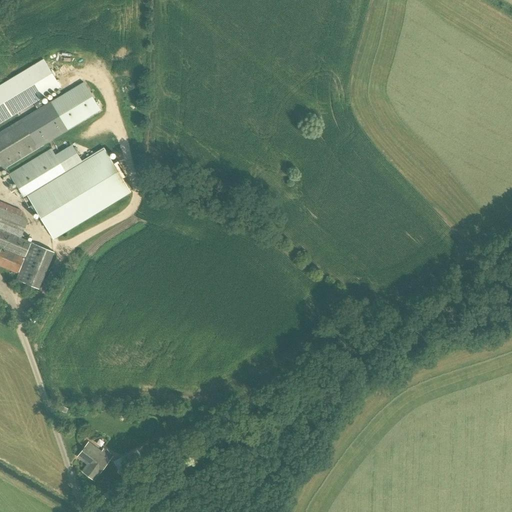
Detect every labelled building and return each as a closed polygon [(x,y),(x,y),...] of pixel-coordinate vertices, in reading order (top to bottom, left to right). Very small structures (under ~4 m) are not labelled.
[(0,124),(61,87),(43,59),(0,84),(0,124)] [(0,170),(38,148),(69,129),(100,111),(83,82),(52,101),(0,132),(0,170)] [(82,161),(72,144),(55,155),(51,149),(9,175),(23,197),(27,195),(82,161)] [(54,239),(130,193),(103,148),(82,161),(27,195),(54,239)] [(22,212),(0,202),(0,247),(1,248),(0,250),(0,265),(18,274),(16,280),(38,289),(54,252),(21,238),(28,221),(22,212)] [(153,453),(147,443),(138,449),(137,447),(113,461),(119,472),(127,468),(126,467),(142,458),(142,459),(153,453)] [(93,450),(87,445),(85,448),(84,448),(83,449),(83,450),(78,457),(88,464),(83,471),(94,480),(108,461),(112,455),(103,448),(101,452),(95,447),(93,450)]
